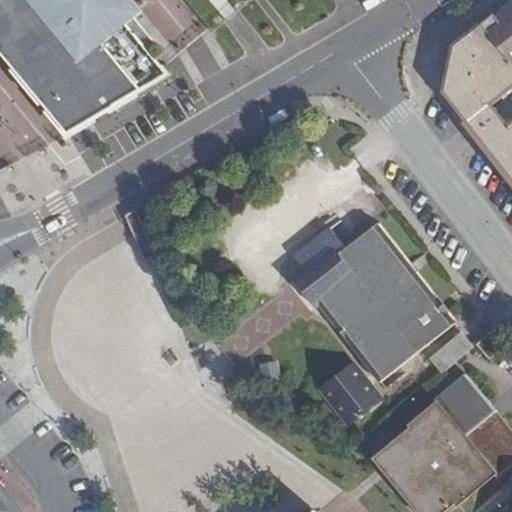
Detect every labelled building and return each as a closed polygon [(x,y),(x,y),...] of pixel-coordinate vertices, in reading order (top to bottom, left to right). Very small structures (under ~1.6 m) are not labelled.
[(0,0),(0,51),(69,134),(98,117),(118,105),(140,92),(168,75),(156,61),(165,53),(136,18),(142,12),(131,0),(0,0)] [(511,1),(483,25),(511,62),(511,1)] [(446,93),(485,143),(508,127),(491,105),(511,87),(511,62),(483,25),(455,46),(446,93)] [(485,143),(511,178),(511,123),(508,127),(485,143)] [(127,217),(146,262),(156,257),(136,211),(127,217)] [(314,306),(318,302),(379,382),(455,325),(378,226),(348,250),(331,227),(295,255),(306,270),(294,279),(314,306)] [(506,347),(494,333),(485,341),(478,346),(490,361),(506,347)] [(443,375),(475,349),(463,334),(431,361),(443,375)] [(385,400),(374,386),(367,377),(356,362),(320,391),(349,428),(385,400)] [(279,363),(263,364),(266,389),(281,387),(279,363)] [(412,428),(414,431),(385,454),(377,461),(385,470),(391,477),(419,511),(446,511),(456,504),(458,506),(499,473),(501,475),(511,464),(511,430),(468,378),(439,402),(441,405),(412,428)] [(200,403),(186,415),(200,430),(214,418),(200,403)] [(206,436),(227,458),(243,443),(221,421),(206,436)] [(0,511),(16,511),(0,492),(0,511)]
